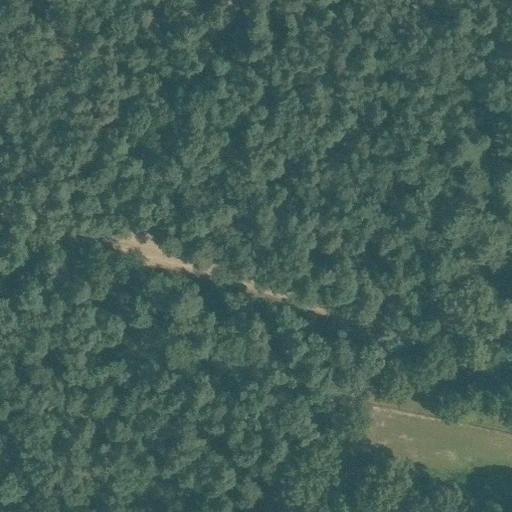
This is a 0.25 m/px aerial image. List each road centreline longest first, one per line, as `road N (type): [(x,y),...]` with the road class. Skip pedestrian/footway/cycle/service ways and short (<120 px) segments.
road 1 (track): [(511,315),(406,330),(128,242)]
road 2 (track): [(406,330),(228,511)]
road 3 (track): [(128,242),(0,202)]
